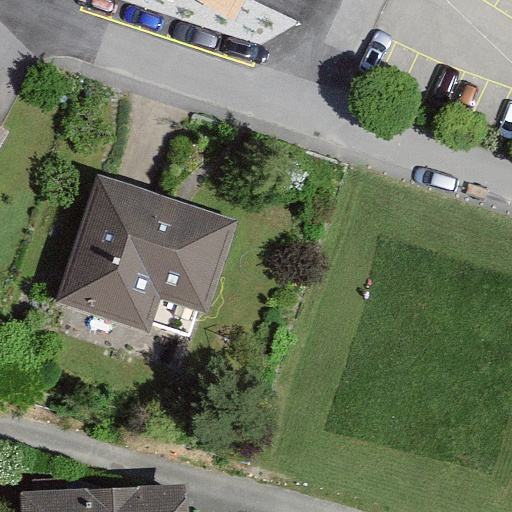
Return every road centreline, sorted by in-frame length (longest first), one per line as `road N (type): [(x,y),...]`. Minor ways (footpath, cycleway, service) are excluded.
road 1 (residential): [(296,511),(0,426)]
road 2 (residential): [(298,116),(13,15)]
road 3 (residential): [(511,184),(298,116)]
road 4 (residential): [(298,116),(359,0)]
